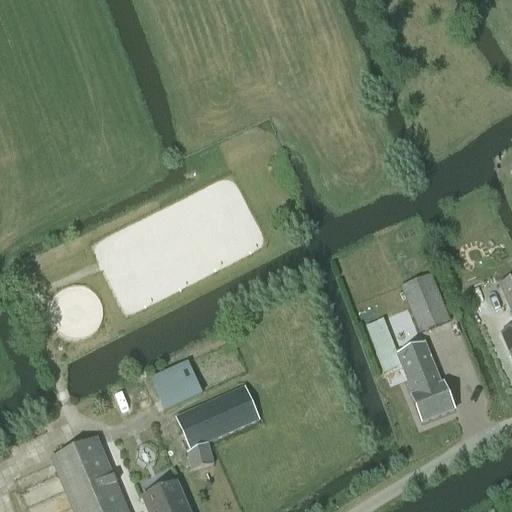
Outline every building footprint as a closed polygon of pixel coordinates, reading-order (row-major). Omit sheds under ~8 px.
[(418,334),(448,322),(429,276),(399,288),(418,334)] [(511,279),(498,286),(510,316),(511,314),(511,330),(500,336),(511,363),(511,279)] [(421,425),(453,412),(442,386),(440,387),(423,346),(397,356),(414,398),(411,399),(421,425)] [(164,412),(200,395),(186,365),(150,381),(164,412)] [(206,444),(257,422),(243,389),(174,419),(188,450),(185,451),(190,472),(212,467),(206,444)] [(125,511),(95,441),(49,461),(70,511),(125,511)] [(146,511),(187,511),(175,484),(140,499),(146,511)]
